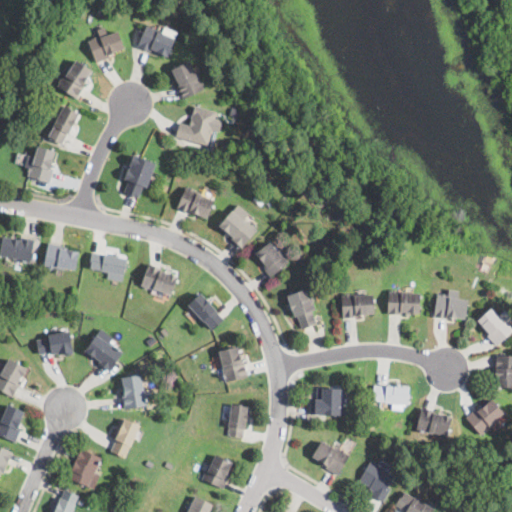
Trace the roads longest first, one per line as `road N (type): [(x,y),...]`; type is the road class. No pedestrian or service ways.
road 1 (residential): [(0,200),(171,236),(242,290),(269,333),(279,397),(272,454),(247,511)]
road 2 (residential): [(277,365),(373,349),(445,367)]
road 3 (residential): [(79,218),(129,102)]
